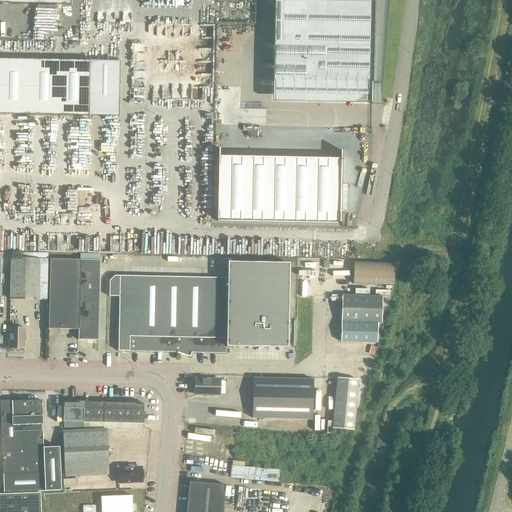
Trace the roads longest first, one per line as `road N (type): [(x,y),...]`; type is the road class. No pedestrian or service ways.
road 1 (unclassified): [(160,511),(170,412),(163,389),(136,377),(0,374)]
road 2 (unclassified): [(413,0),(373,240)]
